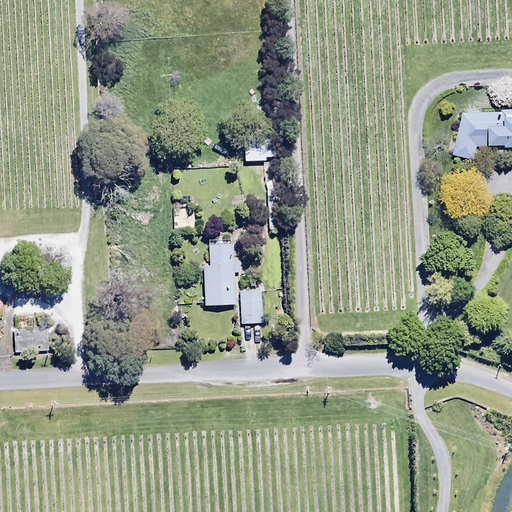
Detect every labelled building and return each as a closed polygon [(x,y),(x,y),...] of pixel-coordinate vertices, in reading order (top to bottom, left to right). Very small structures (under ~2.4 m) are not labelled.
[(454,157),(476,163),(478,150),(498,150),(498,158),(511,158),(511,110),(502,110),(502,114),(465,114),(454,157)] [(246,147),(246,163),(267,163),(267,160),(274,160),(274,147),(246,147)] [(277,190),(268,191),(270,231),(279,231),(277,190)] [(210,268),(204,268),(206,308),(236,307),(234,275),(240,275),(239,259),(233,259),(233,246),(209,247),(210,268)] [(262,292),(240,293),(242,326),(264,325),(262,292)] [(7,332),(9,354),(51,352),(50,329),(7,332)]
